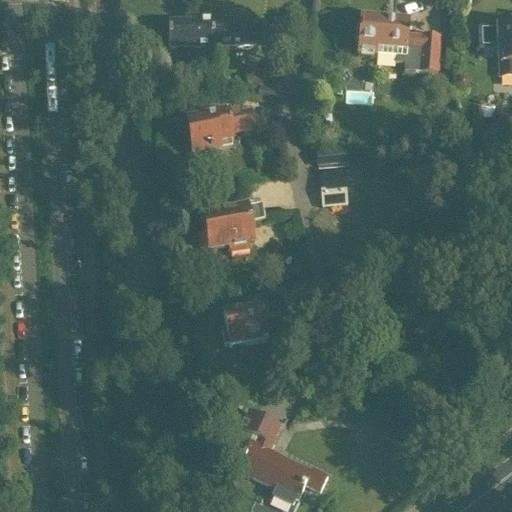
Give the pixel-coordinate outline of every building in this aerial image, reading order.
[(497,31),(479,32),(480,51),(498,50),(500,78),(511,77),(511,20),(511,21),(511,30),(497,30),(497,31)] [(422,37),(422,39),(407,38),(408,25),(359,21),(356,55),(376,57),(377,51),(405,53),(404,73),(436,76),(438,38),(422,37)] [(210,24),(211,51),(254,50),(254,23),(210,24)] [(168,51),(211,51),(210,24),(167,24),(168,51)] [(250,87),(259,88),(259,87),(280,90),(281,77),(251,74),(250,87)] [(259,87),(259,88),(258,101),(279,103),(280,90),(259,87)] [(206,121),(186,124),(192,157),(219,153),(218,146),(233,143),(232,136),(253,132),(250,117),(238,119),(238,115),(218,118),(217,114),(205,116),(206,121)] [(342,153),(317,156),(318,168),(343,166),(342,153)] [(343,170),(318,173),(322,210),(346,208),(343,170)] [(213,218),(202,220),(205,238),(203,240),(204,246),(207,248),(208,253),(228,250),(229,255),(249,252),(248,247),(254,246),(250,226),(263,224),(261,209),(248,212),(247,206),(212,212),(213,218)] [(222,317),(224,331),(221,332),(224,347),(227,347),(227,349),(267,343),(264,321),(286,317),(282,296),(253,301),(255,311),(222,317)] [(343,341),(339,367),(350,369),(354,343),(343,341)] [(249,446),(236,473),(275,492),(273,498),(292,507),(295,502),(297,503),(305,488),(320,495),(327,480),(311,472),(309,476),(268,456),(281,431),(248,415),(239,433),(258,442),(254,449),(249,446)]
